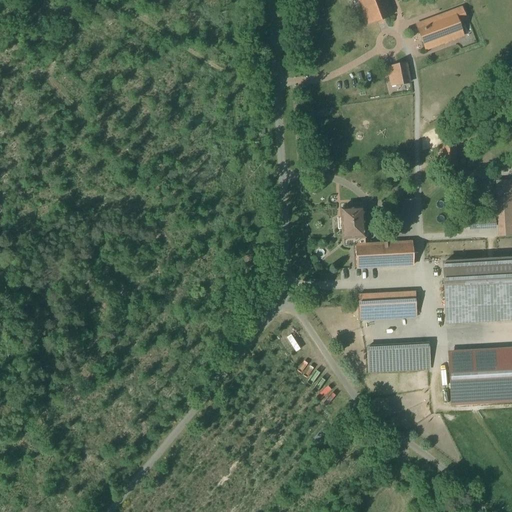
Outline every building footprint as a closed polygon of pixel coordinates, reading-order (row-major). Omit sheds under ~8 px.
[(388,0),(358,0),(369,24),(394,15),(388,0)] [(462,8),(418,24),(427,50),(464,37),(458,23),(466,20),(462,8)] [(407,64),(387,68),(391,86),(411,82),(407,64)] [(456,141),(440,142),(441,169),(457,169),(456,141)] [(511,181),(496,182),(498,236),(511,235),(511,181)] [(355,238),(365,237),(363,208),(341,209),(342,239),(355,238)] [(365,244),(365,237),(355,238),(357,268),(413,265),(412,241),(365,244)] [(511,261),(446,264),(448,326),(511,324),(511,261)] [(414,293),(360,296),(361,321),(416,318),(414,293)] [(429,345),(367,348),(368,372),(430,369),(429,345)] [(511,401),(511,348),(448,352),(451,405),(511,401)]
